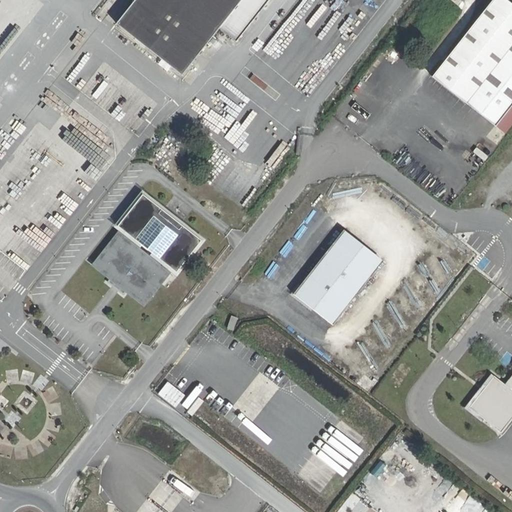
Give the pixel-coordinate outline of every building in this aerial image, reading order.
[(138,0),(118,26),(185,77),(222,30),(244,0),(138,0)] [(240,43),(273,0),(244,0),(222,30),(240,43)] [(511,2),(509,0),(493,0),(434,76),(509,132),(511,128),(511,2)] [(388,261),(348,230),(336,246),(376,276),(388,261)] [(133,291),(149,304),(171,275),(123,238),(101,267),(117,279),(114,284),(129,295),(133,291)] [(376,276),(336,246),(297,296),(337,325),(376,276)]
